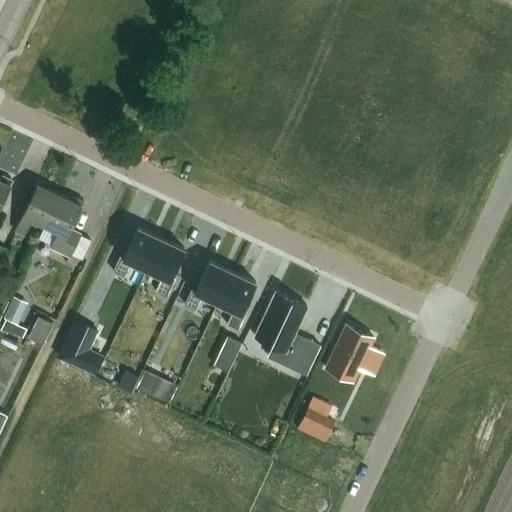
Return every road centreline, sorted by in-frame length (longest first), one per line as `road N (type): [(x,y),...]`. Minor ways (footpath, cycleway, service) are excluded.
road 1 (residential): [(437,319),(0,109)]
road 2 (residential): [(347,511),(437,319)]
road 3 (residential): [(437,319),(511,160)]
